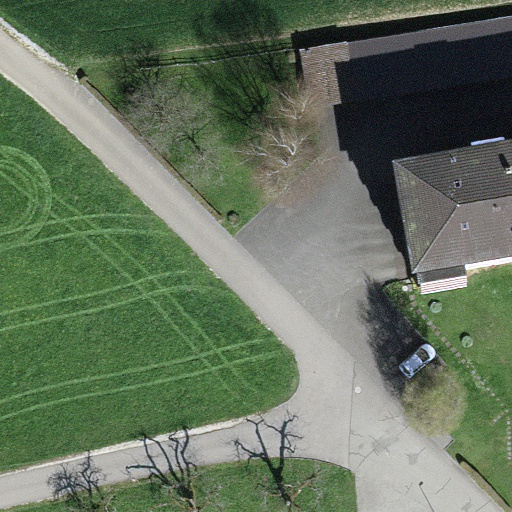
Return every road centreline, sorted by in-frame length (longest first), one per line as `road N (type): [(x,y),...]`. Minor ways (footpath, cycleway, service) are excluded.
road 1 (track): [(341,402),(57,104),(0,58)]
road 2 (unknown): [(269,326),(414,139),(511,122)]
road 3 (residential): [(461,511),(341,402)]
